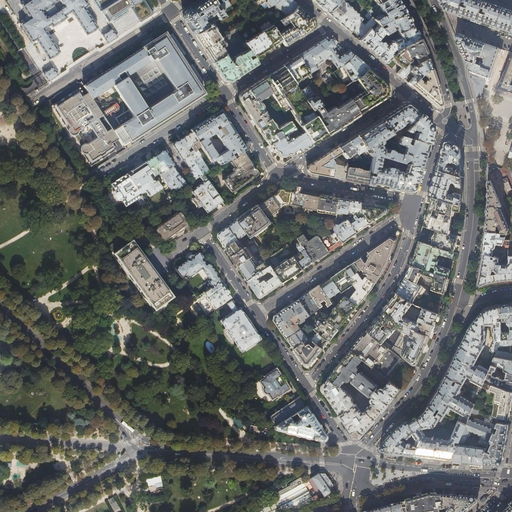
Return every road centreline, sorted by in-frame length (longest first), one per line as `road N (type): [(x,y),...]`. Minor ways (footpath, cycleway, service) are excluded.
road 1 (residential): [(418,201),(393,276),(306,386)]
road 2 (residential): [(257,313),(418,201)]
road 3 (tertiary): [(357,454),(421,384),(459,299)]
road 4 (tertiary): [(0,305),(120,423)]
road 5 (residential): [(32,100),(170,12)]
road 6 (tertiary): [(459,299),(471,240),(472,140)]
road 7 (residential): [(92,179),(223,94)]
road 8 (residential): [(279,174),(406,92)]
road 9 (secondary): [(315,462),(168,450)]
road 10 (residential): [(279,174),(418,201)]
road 11 (residential): [(329,24),(223,94)]
road 12 (tertiary): [(472,140),(474,118),(441,19)]
road 13 (tertiary): [(403,0),(431,57),(445,116)]
road 14 (secondary): [(135,455),(29,511)]
